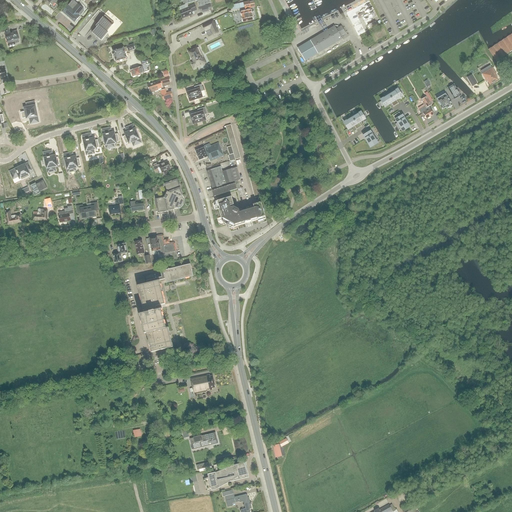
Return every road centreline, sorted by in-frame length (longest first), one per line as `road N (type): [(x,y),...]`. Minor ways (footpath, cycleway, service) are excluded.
road 1 (unclassified): [(0,249),(202,215)]
road 2 (secondary): [(356,177),(511,87)]
road 3 (secondary): [(138,108),(16,0)]
road 4 (secondary): [(238,355),(275,511)]
road 5 (unclassified): [(356,177),(290,47)]
road 6 (track): [(0,401),(138,374)]
road 7 (residential): [(138,108),(23,145)]
